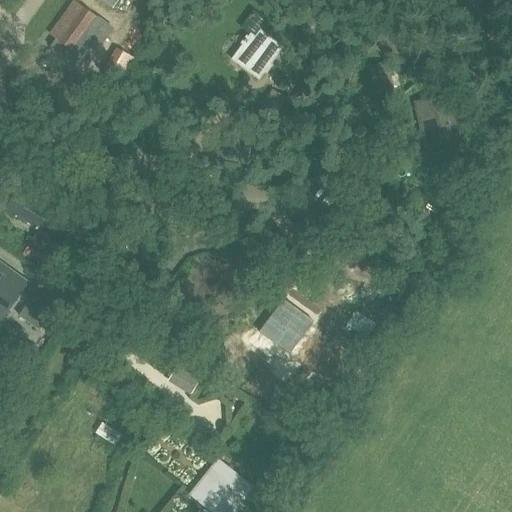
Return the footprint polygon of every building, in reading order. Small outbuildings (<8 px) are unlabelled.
[(57,38),(50,47),(75,65),(89,47),(97,53),(114,30),(112,29),(97,18),(75,2),(72,5),(51,35),(57,38)] [(254,11),(241,28),(250,34),(251,33),(256,36),(260,30),(262,31),(268,21),(254,11)] [(262,31),(260,30),(256,36),(251,33),(250,34),(248,37),(247,36),(241,44),(242,45),(232,60),(260,81),(265,73),(267,75),(273,66),(272,65),(284,47),(262,31)] [(374,95),(400,89),(394,62),(367,68),(374,95)] [(277,77),(275,83),(278,89),(284,91),(290,88),(292,82),(289,76),(283,74),(277,77)] [(461,139),(452,94),(413,102),(423,147),(461,139)] [(345,123),(326,132),(335,152),(355,143),(345,123)] [(511,124),(501,129),(506,141),(511,138),(511,124)] [(225,161),(203,156),(200,170),(222,175),(225,161)] [(353,165),(343,184),(361,194),(371,175),(353,165)] [(192,170),(189,183),(209,187),(212,174),(192,170)] [(0,218),(1,219),(7,209),(39,229),(29,246),(44,254),(39,264),(50,271),(57,274),(70,253),(53,242),(55,237),(54,237),(40,228),(50,210),(5,182),(0,189),(0,190),(6,194),(0,203),(0,218)] [(0,322),(27,284),(0,265),(0,322)] [(67,293),(45,277),(34,292),(36,293),(20,316),(40,331),(67,293)] [(260,333),(289,354),(313,322),(284,301),(260,333)] [(347,326),(367,337),(375,324),(355,312),(347,326)] [(181,367),(175,375),(195,390),(201,381),(181,367)] [(327,370),(316,390),(331,399),(343,378),(327,370)] [(114,404),(109,414),(125,421),(130,411),(114,404)] [(225,467),(199,500),(213,511),(232,511),(251,488),(225,467)]
